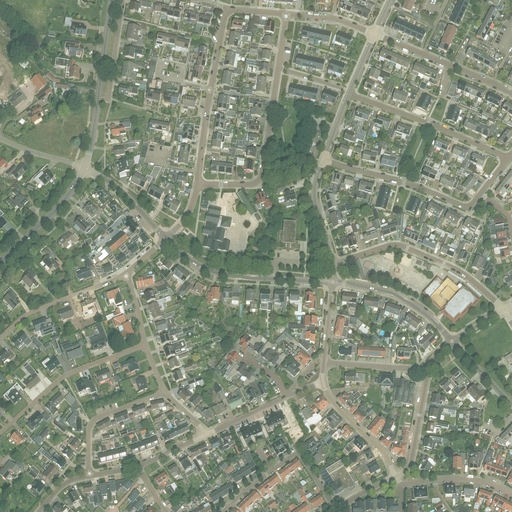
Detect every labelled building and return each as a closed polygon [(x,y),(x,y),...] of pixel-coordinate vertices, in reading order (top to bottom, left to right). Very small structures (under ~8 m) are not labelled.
[(339,9),(345,12),(348,4),(343,2),(343,0),(339,0),(338,2),(342,3),(339,9)] [(458,6),(466,10),(468,4),(464,2),(460,0),(458,6)] [(148,3),(147,3),(140,2),(140,6),(131,4),(130,12),(138,13),(139,10),(140,10),(141,7),(147,8),(151,9),(152,9),(153,4),(152,4),(148,3)] [(365,11),(362,18),(367,21),(372,8),(373,9),(375,4),(369,2),(365,11)] [(165,7),(163,7),(161,14),(167,15),(169,9),(170,5),(166,4),(165,7)] [(351,14),(354,6),(348,4),(345,12),(351,14)] [(410,13),(413,7),(405,4),(402,9),(407,11),(410,13)] [(161,14),(163,7),(156,5),(154,12),(157,13),(157,14),(158,15),(159,15),(160,15),(160,14),(161,14)] [(356,16),(359,9),(354,6),(351,14),(356,16)] [(463,15),(466,10),(458,6),(455,11),(463,15)] [(170,10),(169,9),(167,15),(167,17),(173,18),(175,11),(173,10),(174,9),(171,8),(170,10)] [(191,21),(193,12),(193,9),(190,9),(189,10),(185,9),(183,15),(185,15),(184,19),(191,21)] [(362,18),(365,11),(359,9),(356,16),(362,18)] [(488,15),(495,19),(498,13),(493,11),(491,9),(488,15)] [(175,11),(173,18),(180,20),(182,12),(175,11)] [(461,21),(463,15),(455,11),(452,17),(461,21)] [(194,22),(197,22),(199,16),(199,15),(196,14),(196,13),(196,12),(193,12),(191,21),(190,22),(194,23),(194,22)] [(206,14),(205,18),(203,25),(210,27),(211,19),(212,19),(213,15),(206,14)] [(492,24),(495,19),(488,15),(485,20),(492,24)] [(203,25),(205,18),(199,16),(197,22),(197,24),(203,25)] [(458,27),(461,21),(452,17),(450,23),(453,24),(458,27)] [(266,27),(266,33),(273,34),(275,25),(267,24),(267,22),(259,20),(258,26),(266,27)] [(489,30),(492,24),(485,20),(482,26),(489,30)] [(243,33),(245,33),(252,34),(254,22),(249,21),(248,27),(243,26),(243,23),(234,21),(233,24),(232,24),(231,28),(235,29),(243,30),(243,33)] [(399,32),(403,24),(397,21),(393,29),(399,32)] [(78,28),(78,25),(72,24),(71,31),(75,31),(75,35),(85,36),(86,29),(78,28)] [(405,34),(408,26),(403,24),(399,32),(405,34)] [(410,37),(414,29),(415,27),(412,26),(411,27),(408,26),(405,34),(410,37)] [(492,31),(489,30),(482,26),(481,28),(480,28),(478,31),(479,31),(479,32),(486,35),(488,32),(490,33),(491,33),(492,31)] [(128,34),(137,35),(138,32),(139,32),(140,29),(129,27),(128,34)] [(308,39),(311,29),(304,27),(302,37),(308,39)] [(446,32),(454,36),(456,31),(452,28),(448,27),(446,32)] [(315,41),(318,30),(311,29),(308,39),(315,41)] [(416,39),(420,31),(414,29),(410,37),(416,39)] [(322,42),(324,32),(318,30),(315,41),(322,42)] [(420,31),(416,39),(422,42),(424,36),(425,34),(420,31)] [(324,32),(322,42),(329,44),(331,33),(324,32)] [(342,45),(346,35),(340,32),(338,36),(335,42),(342,45)] [(451,42),(454,36),(446,32),(443,38),(451,42)] [(484,41),(486,35),(479,32),(476,37),(484,41)] [(142,47),(143,44),(143,41),(138,40),(138,39),(137,38),(137,35),(128,34),(127,40),(138,42),(137,46),(142,47)] [(163,43),(165,36),(158,34),(156,44),(162,46),(163,43)] [(230,40),(238,42),(240,42),(241,42),(241,41),(242,38),(242,37),(241,36),(239,36),(239,35),(231,34),(230,40)] [(264,37),(265,38),(264,43),(261,42),(261,46),(271,47),(273,39),(269,39),(269,36),(264,35),(264,37)] [(346,35),(342,45),(348,47),(350,43),(352,38),(346,35)] [(169,45),(171,37),(165,36),(163,43),(169,45)] [(177,40),(177,39),(171,37),(169,45),(176,46),(177,40)] [(479,43),(467,37),(466,38),(470,41),(467,46),(470,48),(472,46),(473,42),(478,45),(479,43)] [(449,47),(451,42),(443,38),(441,43),(449,47)] [(448,49),(449,47),(441,43),(434,40),(432,39),(429,45),(446,53),(446,52),(447,53),(448,49)] [(184,42),(177,40),(176,46),(175,48),(182,49),(184,42)] [(240,42),(238,42),(230,40),(229,47),(237,49),(237,48),(240,49),(242,43),(240,42)] [(83,48),(79,47),(79,43),(66,41),(65,48),(69,48),(68,56),(82,58),(83,48)] [(184,42),(182,49),(181,52),(188,53),(188,50),(190,43),(184,42)] [(125,53),(124,57),(133,59),(134,53),(142,55),(143,49),(132,46),(131,50),(125,49),(125,53)] [(263,52),(260,52),(258,52),(259,48),(249,47),(248,51),(249,51),(248,54),(262,56),(263,56),(262,61),(265,62),(265,60),(269,61),(271,53),(263,52)] [(199,55),(207,56),(208,50),(200,48),(199,55)] [(472,59),(475,52),(470,49),(468,52),(466,56),(472,59)] [(385,60),(388,53),(382,50),(379,58),(385,60)] [(477,62),(481,55),(475,52),(472,59),(477,62)] [(488,68),(493,59),(490,58),(490,57),(492,53),(490,52),(488,55),(486,58),(483,65),(488,68)] [(390,63),(393,55),(388,53),(385,60),(390,63)] [(206,63),(207,56),(199,55),(198,61),(206,63)] [(302,67),(305,56),(298,55),(296,64),(296,65),(302,67)] [(396,65),(399,57),(393,55),(390,63),(396,65)] [(483,65),(486,58),(481,55),(477,62),(483,65)] [(309,68),(311,58),(305,56),(302,67),(309,68)] [(401,67),(405,60),(399,57),(396,65),(401,67)] [(316,70),(318,60),(311,58),(309,68),(316,70)] [(498,69),(502,62),(494,58),(493,59),(488,68),(494,71),(496,68),(498,69)] [(79,69),(74,68),(75,62),(69,61),(56,59),(55,66),(66,68),(65,73),(70,74),(69,79),(79,80),(80,75),(78,75),(79,69)] [(234,68),(235,61),(226,60),(225,67),(234,68)] [(261,62),(252,61),(247,60),(244,73),(247,73),(248,66),(251,67),(256,67),(255,74),(255,75),(259,75),(260,73),(267,74),(268,74),(269,71),(268,70),(269,66),(261,65),(261,62)] [(318,60),(316,70),(322,71),(325,61),(318,60)] [(335,73),(339,63),(332,60),(331,64),(329,63),(328,65),(330,66),(328,70),(335,73)] [(405,60),(401,67),(407,69),(410,62),(405,60)] [(123,71),(132,73),(132,69),(136,69),(137,66),(143,67),(144,64),(136,62),(135,65),(125,64),(123,71)] [(339,63),(335,73),(341,75),(342,75),(343,72),(345,65),(339,63)] [(417,77),(418,74),(421,67),(415,65),(412,72),(412,71),(410,74),(417,77)] [(197,68),(197,67),(195,67),(194,74),(202,75),(203,69),(197,68)] [(424,77),(427,69),(421,67),(418,74),(424,77)] [(429,79),(432,71),(427,69),(424,77),(429,79)] [(384,77),(389,78),(389,79),(390,79),(392,76),(390,75),(383,72),(382,74),(380,74),(372,70),(369,77),(372,79),(377,81),(378,77),(383,79),(384,77)] [(131,77),(132,73),(123,71),(122,78),(134,81),(135,77),(131,77)] [(431,84),(432,80),(435,81),(433,85),(437,86),(439,80),(436,79),(438,74),(432,71),(429,79),(428,83),(431,84)] [(223,79),(231,81),(232,74),(224,73),(223,79)] [(255,75),(255,74),(249,73),(249,74),(247,74),(247,78),(249,78),(248,79),(258,81),(258,86),(265,87),(266,80),(255,78),(255,75)] [(54,83),(56,84),(60,84),(60,80),(55,79),(48,74),(46,76),(46,77),(54,83)] [(200,82),(202,75),(194,74),(192,82),(197,83),(197,81),(200,82)] [(39,75),(31,81),(39,91),(46,85),(39,75)] [(230,87),(231,81),(223,79),(222,86),(230,87)] [(380,95),(382,89),(377,88),(376,89),(373,88),(374,85),(367,82),(364,88),(369,90),(380,95)] [(404,88),(406,83),(402,82),(401,87),(399,92),(396,91),(392,99),(399,102),(402,93),(404,88)] [(420,86),(419,88),(424,91),(426,86),(427,85),(422,82),(420,86)] [(457,86),(457,87),(456,90),(461,92),(460,94),(463,95),(464,93),(467,86),(464,84),(464,83),(461,82),(461,83),(459,87),(457,86)] [(155,92),(153,101),(159,102),(161,95),(163,95),(165,84),(162,84),(161,91),(159,90),(159,93),(155,92)] [(164,103),(171,104),(173,95),(173,91),(167,90),(168,85),(165,84),(163,95),(164,95),(164,97),(165,98),(164,103)] [(127,96),(128,93),(137,94),(137,93),(138,87),(128,85),(128,89),(120,87),(119,95),(127,96)] [(298,86),(296,86),(291,85),(289,95),(296,96),(298,86)] [(50,86),(48,88),(35,98),(38,103),(52,92),(51,91),(53,89),(50,86)] [(264,94),(265,87),(258,86),(257,91),(247,89),(246,95),(252,96),(252,93),(264,94)] [(302,98),(305,88),(298,86),(296,96),(302,98)] [(470,95),(472,88),(467,86),(464,93),(470,95)] [(183,88),(182,96),(180,101),(183,102),(182,107),(188,108),(190,99),(184,98),(184,96),(185,96),(186,88),(183,88)] [(309,99),(311,89),(305,88),(302,98),(309,99)] [(473,104),(474,102),(478,90),(472,88),(470,95),(475,98),(473,101),(473,104)] [(311,89),(309,99),(316,101),(318,91),(311,89)] [(71,90),(71,91),(70,94),(65,93),(65,97),(70,97),(70,98),(76,99),(77,95),(78,95),(79,92),(78,92),(77,92),(77,91),(71,90)] [(328,102),(332,92),(325,90),(322,100),(328,102)] [(478,90),(474,102),(473,104),(475,105),(478,99),(481,100),(484,93),(478,90)] [(155,92),(148,91),(145,91),(144,95),(147,95),(147,100),(153,101),(155,92)] [(332,92),(328,102),(335,105),(337,97),(338,95),(332,92)] [(413,92),(410,100),(414,101),(418,94),(413,92)] [(27,99),(24,96),(22,98),(18,93),(8,100),(9,102),(14,108),(24,101),(27,99)] [(402,93),(399,102),(405,104),(408,95),(402,93)] [(420,101),(428,105),(431,99),(423,95),(420,101)] [(220,96),(219,103),(227,105),(227,104),(229,105),(230,98),(228,98),(220,96)] [(491,108),(495,98),(490,96),(486,103),(490,104),(489,107),(491,108)] [(252,110),(262,111),(263,105),(255,104),(255,99),(250,98),(249,104),(253,105),(252,110)] [(494,109),(495,106),(498,108),(501,101),(495,98),(491,108),(494,109)] [(190,99),(188,108),(195,109),(197,100),(190,99)] [(425,111),(428,105),(420,101),(417,107),(425,111)] [(507,114),(511,107),(506,104),(502,110),(507,114)] [(29,112),(31,115),(28,117),(32,123),(41,118),(38,114),(42,112),(38,106),(29,112)] [(448,114),(458,117),(460,110),(451,107),(448,114)] [(261,118),(261,115),(262,115),(263,112),(262,112),(262,111),(252,110),(251,115),(244,114),(243,120),(252,121),(253,116),(261,118)] [(358,129),(364,112),(358,110),(354,120),(358,122),(357,125),(353,124),(352,127),(355,128),(358,129)] [(467,114),(468,114),(466,118),(468,119),(471,114),(475,116),(476,114),(469,110),(467,114)] [(364,112),(358,129),(356,133),(360,134),(365,137),(367,133),(361,131),(365,121),(372,124),(374,119),(369,117),(371,114),(364,112)] [(456,123),(458,117),(448,114),(446,120),(456,123)] [(382,127),(385,120),(378,117),(377,120),(374,119),(372,124),(369,131),(372,132),(375,125),(376,125),(382,127)] [(385,120),(382,127),(388,129),(391,122),(385,120)] [(469,131),(473,123),(467,121),(464,128),(469,131)] [(156,131),(157,123),(150,122),(149,130),(150,130),(150,133),(155,134),(156,131)] [(475,133),(478,126),(473,123),(469,131),(475,133)] [(170,126),(163,124),(162,132),(161,142),(160,142),(160,146),(164,147),(165,137),(168,138),(170,126)] [(182,130),(181,134),(193,136),(194,130),(190,129),(191,126),(189,126),(183,124),(183,128),(182,130)] [(260,125),(250,124),(249,132),(258,133),(260,125)] [(401,137),(405,127),(399,125),(396,132),(396,133),(395,135),(401,137)] [(485,126),(482,125),(482,127),(478,126),(475,133),(481,136),(484,128),(485,126)] [(492,133),(494,130),(496,125),(495,128),(491,126),(490,131),(484,128),(481,136),(483,137),(483,138),(486,139),(487,139),(489,132),(492,133)] [(111,133),(112,136),(120,135),(126,134),(125,131),(124,127),(119,128),(115,129),(115,126),(110,127),(111,130),(110,131),(111,133)] [(408,138),(409,137),(412,129),(411,128),(408,127),(407,128),(405,127),(401,137),(402,138),(403,135),(406,136),(405,140),(407,141),(405,145),(408,147),(411,139),(408,138)] [(503,136),(509,141),(511,137),(511,135),(507,131),(503,136)] [(175,137),(174,142),(178,143),(178,137),(178,136),(183,137),(182,140),(182,143),(187,144),(187,141),(192,142),(193,136),(181,134),(179,134),(176,133),(175,137)] [(357,140),(358,140),(363,142),(365,137),(360,134),(358,137),(354,136),(347,133),(344,140),(351,142),(352,142),(354,143),(355,144),(357,140)] [(213,142),(221,143),(224,144),(225,137),(231,138),(232,135),(224,134),(223,137),(214,135),(213,142)] [(508,144),(507,144),(509,141),(503,136),(501,135),(497,143),(502,145),(503,144),(505,146),(506,147),(508,144)] [(236,145),(244,146),(244,144),(246,143),(249,144),(257,145),(258,137),(250,136),(249,140),(244,139),(243,140),(243,142),(237,141),(236,145)] [(440,150),(444,142),(437,140),(434,147),(440,150)] [(444,142),(440,150),(447,153),(450,145),(444,142)] [(126,148),(114,150),(113,151),(113,153),(114,154),(115,154),(115,157),(125,155),(124,152),(128,151),(127,149),(136,148),(136,143),(126,144),(126,148)] [(244,149),(244,146),(236,145),(232,144),(232,149),(241,151),(243,151),(243,153),(247,154),(247,157),(255,159),(255,158),(256,158),(257,153),(256,153),(256,151),(248,149),(248,150),(244,149)] [(339,153),(347,156),(350,150),(342,147),(339,153)] [(370,154),(368,162),(375,164),(377,156),(380,157),(380,155),(382,148),(379,147),(378,153),(371,152),(370,154)] [(458,158),(462,150),(455,147),(452,155),(458,158)] [(396,162),(400,163),(400,162),(406,150),(403,149),(399,158),(395,157),(396,155),(391,154),(389,159),(387,167),(394,168),(395,166),(396,166),(396,162)] [(462,150),(458,158),(464,160),(468,153),(462,150)] [(368,162),(370,154),(364,153),(362,161),(368,162)] [(220,159),(219,159),(219,155),(213,155),(212,158),(213,158),(212,164),(211,172),(218,173),(220,163),(219,163),(220,159)] [(472,164),(476,166),(480,158),(473,155),(470,163),(470,164),(469,165),(472,166),(472,164)] [(387,167),(389,159),(383,157),(381,165),(387,167)] [(480,158),(476,166),(482,168),(486,160),(480,158)] [(431,172),(432,169),(426,166),(428,161),(425,159),(420,172),(423,173),(422,177),(428,179),(431,172)] [(129,171),(128,168),(127,161),(120,163),(120,165),(117,165),(119,174),(124,173),(124,172),(129,171)] [(246,163),(244,171),(253,172),(254,164),(246,163)] [(11,175),(16,180),(27,170),(22,164),(16,169),(14,167),(6,174),(9,177),(11,175)] [(438,181),(444,167),(441,166),(438,172),(432,169),(431,172),(428,179),(434,182),(435,179),(438,181)] [(449,179),(445,178),(447,174),(444,173),(446,168),(444,167),(438,181),(441,182),(440,184),(446,187),(449,179)] [(41,181),(45,185),(53,178),(47,172),(43,176),(40,173),(34,179),(38,184),(41,181)] [(147,176),(145,180),(142,178),(137,186),(143,189),(147,183),(150,184),(153,179),(155,173),(153,172),(150,177),(147,176)] [(137,186),(142,178),(136,174),(131,183),(137,186)] [(176,174),(176,177),(179,178),(178,182),(186,183),(188,176),(176,174)] [(332,192),(338,193),(339,194),(341,186),(338,185),(340,177),(333,175),(331,183),(334,184),(332,192)] [(466,183),(473,188),(477,183),(470,178),(466,183)] [(510,188),(511,184),(511,181),(507,178),(503,183),(510,188)] [(345,182),(342,181),(341,186),(340,188),(341,188),(345,189),(345,187),(345,186),(349,186),(350,187),(350,190),(352,190),(352,191),(351,194),(350,197),(353,198),(355,190),(352,189),(353,187),(354,182),(354,181),(346,179),(345,182)] [(449,179),(446,187),(452,189),(455,182),(449,179)] [(353,200),(356,201),(357,198),(357,196),(361,197),(364,198),(364,195),(367,184),(365,183),(364,182),(362,181),(361,182),(361,184),(359,189),(356,188),(355,190),(353,198),(353,199),(353,200)] [(28,183),(25,189),(34,193),(36,186),(28,183)] [(469,193),(473,188),(466,183),(462,188),(469,193)] [(506,193),(510,188),(503,183),(499,188),(506,193)] [(367,184),(364,195),(366,196),(367,195),(367,194),(371,194),(373,186),(367,184)] [(151,195),(150,196),(154,198),(158,190),(149,185),(146,191),(149,192),(147,195),(148,195),(148,194),(151,195)] [(96,190),(95,191),(98,195),(95,198),(101,205),(107,200),(104,197),(107,195),(100,187),(99,188),(98,187),(95,189),(96,190)] [(380,195),(389,197),(390,191),(381,188),(380,195)] [(502,198),(506,193),(499,188),(495,193),(498,195),(496,198),(501,202),(503,199),(502,198)] [(21,210),(24,207),(23,206),(27,202),(28,201),(20,193),(19,194),(16,190),(12,193),(16,197),(12,200),(10,197),(6,201),(13,209),(17,206),(21,210)] [(158,190),(154,198),(160,201),(164,193),(158,190)] [(257,213),(243,190),(238,193),(237,194),(251,217),(253,215),(257,213)] [(337,196),(338,194),(338,193),(332,192),(327,191),(326,195),(327,195),(328,197),(325,198),(327,204),(326,204),(334,201),(337,201),(336,196),(337,196)] [(295,201),(296,201),(294,194),(292,195),(292,193),(290,194),(290,193),(285,195),(285,196),(287,203),(290,203),(291,206),(296,205),(295,201)] [(263,194),(256,196),(258,200),(257,200),(258,204),(259,205),(260,205),(264,204),(266,209),(272,207),(270,201),(266,203),(263,194)] [(387,204),(389,197),(380,195),(378,201),(387,204)] [(170,210),(176,199),(170,196),(168,199),(168,198),(164,207),(170,210)] [(176,199),(170,210),(176,213),(181,205),(175,202),(176,199)] [(409,205),(418,209),(421,203),(412,199),(409,205)] [(337,208),(335,205),(340,203),(339,201),(337,201),(334,201),(326,204),(327,204),(328,206),(327,207),(328,210),(329,210),(337,208)] [(385,210),(387,204),(378,201),(376,208),(385,210)] [(89,213),(88,214),(90,217),(92,219),(95,215),(93,213),(97,210),(89,202),(89,203),(88,202),(84,206),(85,207),(84,207),(89,213)] [(113,223),(120,217),(117,214),(121,211),(114,203),(114,204),(113,203),(109,206),(110,207),(109,208),(112,212),(109,214),(111,216),(109,218),(113,223)] [(432,216),(437,208),(432,204),(427,212),(432,216)] [(415,215),(418,209),(409,205),(407,212),(415,215)] [(220,217),(221,210),(222,210),(210,207),(210,208),(209,214),(207,214),(205,222),(206,222),(206,224),(205,228),(204,227),(203,235),(207,236),(206,239),(204,239),(202,247),(210,249),(210,251),(217,253),(219,247),(222,248),(221,251),(228,253),(230,245),(231,243),(223,241),(226,229),(230,229),(232,220),(220,217)] [(331,216),(330,217),(331,220),(332,220),(333,222),(343,219),(342,213),(346,211),(346,212),(352,211),(351,207),(345,208),(338,210),(339,213),(338,214),(331,216)] [(436,228),(439,223),(442,218),(440,217),(443,211),(437,208),(432,216),(436,218),(435,218),(436,219),(437,220),(434,226),(436,228)] [(451,223),(456,215),(450,212),(445,220),(451,223)] [(253,215),(258,223),(262,220),(257,213),(253,215)] [(409,217),(404,215),(403,227),(402,227),(402,234),(406,235),(404,238),(405,238),(404,238),(408,240),(408,239),(410,240),(414,231),(408,228),(406,229),(406,228),(406,221),(409,217)] [(456,215),(451,223),(456,227),(461,219),(456,215)] [(80,217),(74,224),(76,225),(81,229),(83,232),(84,232),(88,227),(91,230),(95,225),(89,219),(85,222),(80,217)] [(137,224),(132,219),(132,220),(131,219),(130,218),(129,218),(128,218),(127,218),(127,219),(126,220),(127,221),(127,222),(128,223),(124,226),(125,227),(124,228),(123,227),(120,230),(122,233),(106,247),(111,253),(117,248),(122,244),(129,238),(132,235),(136,232),(135,231),(138,228),(136,225),(137,224)] [(342,226),(341,223),(344,222),(343,219),(333,222),(332,222),(333,222),(334,225),(333,225),(334,228),(335,228),(342,226)] [(468,220),(467,220),(465,219),(458,230),(455,236),(457,237),(461,231),(462,229),(464,230),(465,229),(469,231),(474,223),(468,220)] [(490,231),(503,229),(502,225),(503,225),(502,219),(498,220),(498,219),(494,220),(495,225),(491,226),(489,228),(490,231)] [(375,231),(378,230),(375,221),(372,222),(373,225),(374,228),(369,230),(369,231),(368,231),(371,241),(378,239),(376,232),(375,232),(375,231)] [(296,223),(284,222),(283,229),(283,230),(283,232),(279,231),(278,249),(282,249),(282,251),(294,252),(294,250),(298,250),(299,242),(295,242),(296,223)] [(480,232),(477,230),(479,227),(474,223),(469,231),(469,233),(472,234),(472,236),(473,237),(470,244),(475,245),(476,243),(478,237),(480,232)] [(71,227),(77,232),(80,229),(74,224),(71,227)] [(384,237),(390,235),(388,228),(387,225),(381,227),(381,229),(382,230),(384,237)] [(388,228),(390,235),(397,232),(395,226),(388,228)] [(492,241),(506,238),(505,232),(504,232),(503,229),(490,231),(491,235),(493,236),(495,236),(496,240),(492,240),(492,241)] [(365,243),(371,241),(368,231),(366,232),(367,235),(363,236),(365,243)] [(418,232),(414,231),(410,240),(413,241),(412,242),(416,244),(416,243),(417,243),(419,237),(416,235),(418,232)] [(443,231),(442,234),(440,238),(438,243),(441,244),(445,234),(446,233),(443,231)] [(129,238),(133,243),(135,241),(139,238),(143,244),(144,246),(148,243),(148,242),(150,240),(149,239),(146,235),(145,236),(143,234),(140,236),(140,235),(137,232),(136,232),(129,238)] [(65,249),(72,242),(74,240),(77,243),(80,240),(75,234),(72,237),(69,234),(65,238),(64,237),(58,242),(65,249)] [(354,247),(356,246),(355,243),(356,242),(354,235),(350,237),(351,238),(348,240),(347,237),(339,239),(342,247),(348,245),(349,249),(354,248),(354,247)] [(428,248),(433,237),(430,235),(428,240),(425,239),(422,245),(428,248)] [(435,251),(437,244),(434,243),(436,238),(433,237),(428,248),(435,251)] [(494,250),(508,247),(507,241),(505,241),(505,238),(506,238),(492,241),(493,244),(495,245),(499,245),(499,248),(494,250)] [(461,245),(463,241),(461,239),(458,247),(452,244),(451,246),(450,246),(447,256),(453,258),(455,252),(456,250),(459,251),(461,245)] [(128,250),(122,244),(117,248),(122,255),(122,254),(124,257),(129,253),(131,256),(133,254),(134,255),(135,254),(139,250),(135,244),(134,245),(128,250)] [(447,256),(450,246),(448,245),(447,248),(443,247),(441,253),(447,256)] [(508,247),(494,250),(495,253),(497,255),(501,254),(502,259),(506,259),(506,257),(510,256),(508,250),(507,251),(507,247),(508,247)] [(42,253),(46,258),(42,261),(45,265),(49,269),(53,265),(56,268),(59,266),(53,260),(50,257),(53,254),(47,248),(42,253)] [(487,259),(490,252),(489,252),(490,250),(486,248),(485,250),(482,256),(481,260),(477,258),(473,268),(479,270),(480,268),(482,263),(485,265),(485,264),(486,262),(487,259)] [(465,263),(468,256),(470,257),(471,254),(467,252),(465,255),(462,253),(459,261),(465,263)] [(119,266),(121,264),(122,265),(127,260),(124,257),(122,254),(122,255),(116,260),(111,254),(105,258),(110,265),(111,264),(112,266),(117,263),(119,266)] [(93,271),(90,264),(89,260),(84,262),(85,266),(86,269),(76,273),(79,280),(86,278),(86,279),(91,277),(89,272),(93,271)] [(163,269),(160,272),(162,275),(165,279),(166,280),(169,276),(169,275),(167,274),(169,271),(169,270),(174,264),(168,260),(167,261),(164,265),(163,266),(166,269),(165,271),(163,269)] [(108,274),(113,272),(112,269),(113,268),(112,266),(111,264),(110,265),(102,268),(99,263),(94,267),(95,270),(97,275),(102,273),(103,275),(106,274),(108,274)] [(490,266),(485,264),(485,265),(483,270),(486,271),(483,277),(490,280),(493,271),(492,271),(494,267),(490,266)] [(179,268),(173,275),(179,279),(184,272),(179,268)] [(29,288),(33,284),(36,288),(39,285),(31,278),(34,275),(29,270),(24,275),(26,277),(22,280),(29,288)] [(505,283),(509,289),(511,287),(511,270),(508,273),(510,276),(508,279),(508,278),(507,278),(507,277),(505,277),(505,278),(504,278),(503,279),(503,280),(503,281),(505,283)] [(451,273),(449,271),(448,272),(448,273),(465,283),(466,281),(460,277),(455,274),(451,273)] [(184,272),(179,279),(184,283),(186,281),(190,276),(184,272)] [(154,282),(153,276),(147,277),(147,278),(144,279),(144,278),(136,280),(137,288),(145,287),(145,286),(153,285),(152,282),(154,282)] [(457,288),(448,279),(443,284),(437,279),(423,294),(441,310),(442,308),(443,309),(441,312),(442,313),(443,314),(444,315),(454,325),(459,319),(461,320),(471,309),(473,310),(481,301),(479,300),(463,285),(462,287),(460,285),(457,288)] [(186,286),(182,292),(186,295),(190,290),(192,291),(193,292),(194,291),(195,292),(200,295),(201,293),(205,287),(202,285),(201,286),(199,285),(199,283),(196,281),(194,284),(197,285),(195,289),(192,288),(193,287),(191,286),(188,284),(188,283),(186,286)] [(482,296),(468,283),(466,285),(481,298),(482,296)] [(152,292),(145,295),(148,302),(150,301),(155,300),(153,296),(159,294),(159,292),(167,289),(166,288),(165,285),(155,288),(156,291),(152,293),(152,292)] [(6,292),(9,295),(4,299),(13,309),(20,304),(13,297),(16,294),(10,288),(6,292)] [(168,290),(170,296),(176,294),(176,293),(172,289),(171,288),(167,289),(168,290)] [(218,300),(218,296),(221,296),(221,293),(219,293),(219,290),(212,290),(211,294),(208,294),(208,297),(207,303),(213,303),(213,300),(218,300)] [(224,295),(223,298),(224,298),(232,299),(231,300),(231,303),(233,303),(233,305),(238,305),(239,302),(242,302),(242,296),(232,295),(232,291),(224,290),(224,295)] [(120,294),(119,295),(118,292),(117,293),(117,292),(116,291),(108,294),(107,292),(103,294),(105,299),(107,298),(108,301),(113,300),(115,306),(122,304),(121,300),(122,299),(120,294)] [(258,310),(258,303),(254,303),(254,292),(247,292),(246,302),(252,303),(251,310),(258,310)] [(268,305),(267,311),(272,311),(273,304),(269,304),(270,293),(261,292),(260,305),(268,305)] [(286,306),(283,305),(284,297),(284,294),(275,293),(275,301),(279,302),(279,304),(281,304),(281,308),(283,308),(283,313),(286,313),(286,306)] [(298,305),(299,297),(299,294),(290,294),(290,302),(295,303),(295,305),(298,305)] [(305,306),(309,306),(309,310),(315,310),(316,299),(313,299),(313,295),(306,295),(306,303),(305,303),(305,306)] [(149,310),(149,311),(150,313),(151,314),(152,314),(159,311),(164,309),(162,304),(165,303),(167,302),(166,298),(158,301),(153,303),(154,306),(152,306),(149,307),(150,310),(149,310)] [(371,308),(372,300),(365,299),(364,307),(371,308)] [(86,303),(81,305),(83,312),(84,313),(88,311),(90,316),(94,314),(100,312),(98,305),(96,301),(95,301),(92,302),(91,300),(88,301),(89,303),(86,304),(86,303)] [(372,300),(371,308),(378,309),(379,301),(372,300)] [(387,319),(390,320),(394,307),(388,305),(384,316),(388,317),(387,319)] [(393,321),(394,316),(399,317),(401,310),(394,307),(390,320),(393,321)] [(73,316),(72,315),(70,309),(58,313),(61,319),(66,317),(67,319),(73,316)] [(159,311),(152,314),(154,320),(159,318),(160,322),(173,317),(171,313),(166,315),(165,313),(161,315),(159,311)] [(118,327),(122,340),(133,336),(133,335),(132,334),(129,323),(126,324),(123,316),(112,320),(115,326),(117,327),(118,327)] [(305,327),(312,328),(312,326),(315,326),(317,326),(317,319),(308,318),(308,316),(305,316),(302,316),(302,317),(302,318),(303,318),(306,319),(305,326),(305,327)] [(407,331),(415,320),(409,316),(405,322),(408,325),(405,329),(407,331)] [(398,325),(402,319),(400,317),(396,323),(392,331),(395,332),(398,325)] [(36,332),(40,331),(42,335),(54,330),(51,324),(46,326),(44,321),(43,319),(39,321),(37,321),(33,323),(36,332)] [(415,320),(407,331),(410,326),(416,330),(421,324),(415,320)] [(168,333),(169,332),(177,329),(176,326),(173,327),(172,324),(166,326),(165,322),(156,325),(156,326),(155,326),(156,329),(157,329),(158,333),(162,332),(167,330),(168,333)] [(96,327),(99,336),(90,340),(94,351),(105,347),(104,344),(108,343),(101,325),(96,327)] [(361,325),(358,329),(366,335),(369,331),(361,325)] [(244,331),(250,337),(254,334),(247,327),(244,331)] [(171,335),(172,336),(183,333),(181,328),(177,329),(169,332),(168,333),(163,334),(164,337),(170,335),(171,335)] [(307,334),(307,330),(304,330),(302,334),(306,334),(305,341),(302,341),(299,344),(307,352),(310,349),(310,344),(314,344),(315,337),(311,336),(311,334),(307,334)] [(284,342),(287,339),(290,342),(293,339),(289,335),(286,332),(280,338),(279,338),(275,342),(279,346),(286,352),(289,355),(295,360),(295,359),(304,368),(310,361),(296,348),(293,350),(284,342)] [(32,342),(31,341),(26,336),(25,337),(22,333),(17,337),(16,338),(11,342),(17,348),(23,342),(27,347),(31,343),(32,342)] [(374,342),(379,339),(376,334),(371,338),(374,342)] [(164,337),(163,337),(160,338),(161,341),(160,342),(161,345),(162,345),(163,345),(174,341),(172,337),(172,336),(171,335),(170,335),(164,337)] [(430,335),(427,338),(425,335),(422,338),(424,340),(425,340),(430,346),(435,341),(430,335)] [(238,341),(233,347),(239,351),(241,347),(244,349),(249,343),(252,345),(256,339),(253,336),(250,339),(246,336),(241,342),(239,340),(238,341)] [(259,355),(261,352),(264,348),(260,345),(262,338),(259,336),(256,339),(252,345),(255,348),(254,350),(255,351),(254,352),(259,355)] [(404,359),(404,350),(395,349),(396,337),(393,337),(391,354),(398,354),(397,358),(404,359)] [(425,351),(430,346),(425,340),(424,340),(419,345),(425,351)] [(63,350),(79,343),(79,342),(71,345),(70,341),(61,345),(63,350)] [(38,342),(34,346),(38,350),(43,346),(38,342)] [(182,349),(181,348),(185,347),(184,342),(180,344),(179,342),(174,344),(175,348),(173,349),(172,348),(164,350),(167,358),(175,355),(175,356),(182,354),(180,350),(182,349)] [(351,356),(351,354),(351,349),(356,350),(356,347),(351,345),(346,342),(345,347),(344,348),(340,348),(340,351),(339,351),(339,352),(339,354),(339,355),(340,355),(351,356)] [(75,358),(76,358),(83,356),(80,349),(82,349),(79,343),(63,350),(64,352),(64,353),(65,355),(66,354),(69,361),(73,359),(73,358),(75,358)] [(264,348),(261,352),(264,354),(262,357),(266,361),(267,360),(268,361),(273,355),(268,351),(271,345),(268,343),(264,348)] [(236,355),(239,351),(233,347),(232,349),(224,359),(227,361),(226,363),(228,364),(227,366),(228,367),(226,370),(227,371),(225,374),(223,378),(226,380),(228,376),(229,376),(230,375),(237,365),(234,363),(239,357),(236,355)] [(358,348),(358,356),(385,358),(385,350),(358,348)] [(0,365),(7,359),(10,362),(15,356),(10,351),(8,353),(6,354),(3,350),(0,352),(0,365)] [(289,355),(286,352),(278,358),(273,355),(268,361),(270,362),(269,363),(274,366),(276,363),(279,366),(286,356),(287,357),(289,355)] [(45,371),(48,369),(50,372),(60,365),(54,357),(49,361),(48,360),(44,363),(45,365),(42,367),(45,371)] [(126,363),(120,365),(122,369),(127,367),(130,373),(138,370),(136,365),(135,362),(134,359),(126,363)] [(180,361),(177,362),(176,361),(174,361),(169,363),(171,371),(182,367),(180,361)] [(297,370),(300,366),(295,362),(286,371),(295,379),(300,372),(297,370)] [(34,371),(28,365),(26,367),(32,374),(35,371),(34,371)] [(237,365),(230,375),(233,377),(238,373),(243,376),(247,370),(246,369),(247,368),(242,365),(240,368),(237,365)] [(105,382),(104,381),(109,379),(111,378),(108,370),(102,372),(102,373),(101,373),(96,375),(99,383),(100,383),(100,384),(105,382)] [(247,370),(243,376),(247,380),(243,385),(245,387),(254,382),(256,379),(252,376),(254,374),(249,370),(248,371),(247,370)] [(452,378),(450,380),(455,386),(457,387),(459,390),(462,393),(466,390),(466,389),(467,389),(464,386),(462,388),(458,384),(462,381),(461,380),(463,379),(465,377),(463,375),(461,377),(456,371),(451,376),(452,378)] [(180,373),(173,375),(176,383),(181,381),(183,380),(182,377),(185,375),(184,372),(180,373)] [(345,376),(344,376),(344,377),(343,379),(344,379),(345,380),(345,382),(355,383),(355,382),(359,383),(362,383),(362,379),(366,379),(366,375),(359,375),(359,379),(355,378),(355,374),(349,374),(349,376),(345,376)] [(34,386),(35,386),(40,381),(34,375),(33,375),(31,377),(24,384),(26,387),(29,390),(30,390),(34,386)] [(375,383),(381,384),(381,385),(386,386),(390,386),(390,388),(390,390),(396,390),(396,389),(399,390),(400,385),(398,384),(398,386),(395,386),(395,381),(393,381),(393,380),(393,377),(386,377),(381,376),(381,377),(379,377),(379,379),(375,379),(375,383)] [(133,385),(137,384),(140,392),(147,389),(145,383),(146,382),(144,378),(140,380),(139,377),(131,380),(133,385)] [(210,387),(221,401),(226,398),(221,389),(213,378),(207,383),(210,387)] [(183,391),(178,397),(185,403),(189,397),(190,398),(192,395),(187,391),(200,386),(197,379),(188,383),(189,387),(186,388),(183,392),(183,391)] [(92,380),(88,381),(87,380),(85,381),(82,382),(76,384),(79,393),(89,389),(91,394),(96,392),(92,380)] [(402,404),(407,405),(411,406),(414,386),(409,385),(409,384),(404,383),(404,381),(401,380),(400,385),(399,390),(396,389),(396,390),(395,395),(394,402),(402,404)] [(446,381),(440,386),(444,391),(448,387),(451,391),(454,389),(450,385),(450,384),(449,383),(448,383),(446,381)] [(258,383),(253,386),(257,393),(259,391),(262,396),(262,397),(263,397),(263,398),(266,396),(266,395),(268,394),(264,386),(260,387),(258,383)] [(21,398),(16,393),(21,388),(16,384),(6,393),(11,399),(10,399),(14,404),(21,398)] [(250,392),(247,394),(251,402),(253,401),(253,402),(256,401),(256,400),(257,400),(256,398),(254,394),(257,393),(253,386),(248,388),(250,392)] [(221,401),(210,387),(203,390),(217,418),(226,413),(223,404),(221,401)] [(454,389),(453,391),(458,397),(462,393),(459,390),(457,387),(454,389)] [(462,393),(458,397),(460,400),(461,400),(463,398),(464,399),(466,397),(469,400),(472,398),(478,392),(474,387),(468,392),(466,390),(462,393)] [(233,401),(237,408),(243,405),(242,404),(240,399),(244,397),(240,390),(236,392),(236,393),(235,394),(237,399),(233,401)] [(472,398),(469,400),(472,398),(475,402),(472,404),(470,406),(473,409),(473,410),(480,410),(480,409),(480,406),(478,407),(476,404),(477,403),(483,398),(478,392),(472,398)] [(55,408),(64,399),(64,398),(60,393),(54,398),(53,399),(50,402),(50,403),(51,404),(46,408),(53,416),(58,411),(55,408)] [(356,401),(361,396),(358,393),(353,398),(352,396),(351,395),(348,398),(345,395),(342,398),(341,396),(337,400),(346,410),(356,401)] [(69,394),(66,397),(73,405),(76,401),(69,394)] [(196,395),(190,403),(195,407),(198,404),(201,400),(196,395)] [(433,396),(433,399),(432,400),(431,403),(432,404),(442,406),(443,402),(445,403),(445,398),(440,397),(440,396),(439,395),(438,395),(437,395),(437,397),(433,396)] [(321,397),(314,404),(315,406),(311,409),(312,410),(317,416),(319,415),(328,406),(329,405),(321,397)] [(231,411),(237,408),(233,401),(232,398),(227,401),(228,403),(228,404),(231,411)] [(71,407),(70,408),(72,413),(80,409),(76,401),(73,405),(71,407)] [(358,403),(356,401),(346,410),(351,415),(357,410),(359,411),(360,411),(362,408),(361,406),(358,410),(354,406),(358,403)] [(152,411),(159,410),(157,403),(154,404),(152,404),(151,405),(151,407),(148,408),(150,412),(152,411)] [(300,406),(296,408),(298,413),(297,413),(300,420),(315,413),(311,410),(310,407),(309,408),(306,403),(300,406)] [(148,408),(146,409),(145,407),(144,407),(143,408),(139,409),(141,415),(150,412),(148,408)] [(204,418),(206,422),(209,421),(212,420),(208,411),(206,413),(202,409),(201,410),(198,407),(194,411),(197,414),(198,413),(201,416),(202,416),(203,417),(204,418)] [(362,408),(360,411),(359,411),(354,418),(360,424),(365,418),(366,416),(364,414),(364,413),(363,412),(365,409),(363,407),(362,408)] [(141,415),(139,409),(136,410),(133,411),(132,412),(133,414),(131,415),(132,419),(141,415)] [(161,416),(163,420),(167,418),(174,414),(172,410),(165,414),(161,416)] [(441,412),(438,412),(438,411),(431,410),(429,418),(436,419),(436,420),(440,421),(441,412)] [(46,412),(43,415),(48,421),(51,418),(46,412)] [(288,423),(285,417),(283,418),(281,412),(276,415),(280,423),(284,421),(285,425),(288,423)] [(30,423),(27,426),(32,432),(35,429),(33,427),(38,423),(42,419),(43,419),(41,417),(38,413),(28,422),(30,423)] [(74,413),(66,423),(69,425),(69,424),(74,428),(76,428),(76,432),(81,432),(82,432),(82,427),(81,427),(81,420),(79,420),(78,420),(78,414),(78,413),(74,413)] [(125,414),(121,416),(123,422),(130,420),(131,422),(133,421),(132,419),(131,415),(128,415),(127,413),(127,414),(125,414)] [(328,427),(338,417),(333,413),(326,420),(329,423),(327,424),(327,426),(328,427)] [(276,415),(270,417),(274,426),(275,429),(278,428),(277,425),(280,423),(276,415)] [(120,424),(123,422),(121,416),(114,418),(115,421),(113,422),(114,426),(115,425),(115,427),(118,426),(118,424),(120,424)] [(267,425),(264,427),(267,432),(270,430),(269,428),(274,426),(270,417),(265,420),(267,425)] [(338,417),(328,427),(333,431),(335,429),(342,422),(338,417)] [(177,422),(177,421),(176,419),(175,418),(174,419),(175,422),(174,422),(177,430),(174,431),(177,437),(182,435),(183,435),(183,434),(179,425),(177,422)] [(368,431),(375,437),(386,424),(380,419),(378,418),(368,431)] [(479,427),(479,420),(470,420),(466,419),(466,423),(470,423),(470,424),(470,427),(479,427)] [(387,439),(391,431),(395,423),(388,420),(387,421),(386,424),(384,428),(385,428),(382,435),(385,438),(387,439)] [(114,426),(113,422),(110,423),(109,421),(107,422),(103,424),(106,430),(112,426),(114,426)] [(179,425),(183,434),(184,434),(185,434),(190,431),(188,428),(191,425),(187,421),(179,425)] [(258,423),(252,426),(256,434),(262,432),(266,440),(266,439),(269,438),(268,435),(267,432),(264,427),(264,426),(261,428),(260,426),(258,423)] [(100,433),(106,430),(103,424),(100,426),(98,427),(97,427),(98,431),(95,433),(96,435),(95,435),(95,438),(99,436),(98,434),(100,433)] [(428,425),(427,433),(431,433),(433,434),(435,434),(436,434),(437,429),(441,430),(441,429),(456,432),(457,427),(438,424),(437,426),(428,425)] [(249,427),(246,429),(250,437),(254,445),(257,444),(254,436),(256,434),(252,426),(251,425),(248,426),(249,427)] [(342,430),(339,433),(340,434),(346,440),(349,437),(353,433),(347,427),(343,431),(342,430)] [(42,431),(38,436),(42,440),(49,432),(45,428),(43,431),(42,431)] [(242,436),(239,438),(244,450),(248,448),(245,440),(250,437),(246,429),(240,431),(241,433),(242,436)] [(167,432),(168,434),(171,440),(172,440),(173,439),(177,437),(174,431),(171,433),(170,430),(169,430),(167,432)] [(171,440),(168,434),(163,437),(161,432),(160,431),(157,432),(160,438),(161,437),(163,441),(164,443),(165,443),(166,444),(168,443),(168,441),(170,441),(171,440)] [(395,440),(396,438),(391,434),(392,432),(391,431),(387,439),(385,438),(383,440),(384,440),(390,446),(395,440)] [(30,444),(32,441),(25,434),(22,437),(17,432),(11,438),(18,446),(25,439),(30,444)] [(336,441),(337,440),(341,436),(337,432),(332,437),(336,441)] [(393,445),(392,454),(396,455),(396,456),(398,457),(400,458),(402,458),(405,459),(407,446),(409,433),(404,432),(402,441),(401,445),(401,447),(399,446),(393,445)] [(491,443),(492,440),(493,438),(484,435),(481,433),(479,439),(491,443)] [(221,439),(225,446),(229,445),(229,446),(235,443),(233,439),(230,440),(229,437),(228,435),(221,439)] [(331,438),(329,435),(328,435),(322,440),(323,440),(325,443),(331,438)] [(501,441),(497,444),(505,447),(506,445),(508,442),(511,446),(511,442),(504,435),(500,440),(501,441)] [(39,446),(42,440),(37,436),(33,440),(39,446)] [(443,439),(439,438),(430,436),(429,441),(425,440),(424,448),(424,450),(428,450),(428,449),(431,450),(431,446),(435,447),(435,444),(441,445),(443,439)] [(72,438),(67,444),(71,447),(70,447),(75,451),(80,444),(76,441),(75,441),(72,438)] [(288,445),(285,440),(284,438),(278,441),(280,444),(275,447),(272,443),(270,445),(266,439),(266,440),(263,441),(264,442),(264,443),(267,447),(272,455),(275,453),(277,457),(288,451),(285,446),(288,445)] [(328,446),(334,440),(331,438),(325,443),(328,446)] [(150,442),(152,448),(154,448),(155,447),(159,446),(157,439),(150,442)] [(354,439),(344,449),(347,452),(351,448),(353,450),(356,447),(361,452),(366,446),(360,440),(357,442),(354,439)] [(210,443),(210,444),(212,450),(218,447),(220,450),(223,449),(223,447),(222,445),(220,446),(217,440),(214,442),(213,441),(210,443)] [(313,455),(315,454),(317,451),(321,447),(323,446),(320,441),(318,442),(316,444),(313,440),(305,446),(306,448),(306,449),(307,451),(308,451),(309,451),(311,450),(313,455)] [(390,446),(384,440),(383,440),(381,443),(387,449),(390,446)] [(152,448),(150,442),(143,444),(146,451),(150,449),(151,449),(152,448)] [(137,447),(139,453),(141,453),(142,452),(146,451),(143,444),(137,447)] [(71,457),(70,456),(71,455),(72,454),(69,450),(63,445),(60,449),(65,452),(63,455),(65,457),(68,459),(69,459),(71,457)] [(207,462),(205,458),(204,455),(205,455),(205,454),(209,452),(206,446),(205,446),(205,445),(204,445),(202,446),(202,447),(202,448),(201,448),(198,449),(201,455),(206,466),(207,465),(206,463),(207,462)] [(139,453),(137,447),(130,449),(131,452),(132,456),(133,456),(137,454),(138,454),(139,453)] [(317,452),(317,451),(315,454),(313,455),(315,458),(313,459),(318,466),(324,462),(321,457),(324,455),(322,452),(323,451),(321,448),(317,452)] [(204,468),(205,467),(206,467),(206,466),(201,455),(198,449),(191,453),(192,457),(193,459),(196,458),(199,456),(201,461),(202,464),(204,468)] [(50,462),(51,463),(52,462),(60,468),(62,467),(63,465),(63,466),(66,463),(65,463),(65,462),(63,460),(58,457),(56,460),(55,459),(54,459),(43,450),(40,453),(50,462)] [(118,452),(120,459),(127,457),(125,450),(118,452)] [(250,466),(247,468),(251,475),(257,471),(254,467),(257,465),(248,451),(244,453),(250,463),(248,464),(250,466)] [(370,451),(364,454),(364,455),(363,456),(365,460),(361,463),(363,466),(372,461),(371,460),(374,459),(372,455),(372,454),(371,452),(370,452),(370,451)] [(118,452),(112,454),(113,461),(118,459),(119,459),(120,459),(118,452)] [(108,462),(113,461),(112,454),(105,455),(106,462),(108,462)] [(468,454),(465,454),(458,454),(458,459),(454,459),(454,469),(461,470),(461,461),(465,461),(467,461),(468,454)] [(470,460),(470,470),(477,470),(477,461),(482,461),(482,454),(476,454),(475,460),(470,460)] [(98,457),(99,460),(99,464),(106,462),(105,455),(98,457)] [(498,467),(497,467),(498,465),(501,456),(498,455),(497,460),(495,464),(496,464),(495,466),(492,465),(489,472),(495,474),(498,467)] [(426,457),(424,456),(421,460),(423,461),(419,469),(428,474),(432,466),(434,463),(433,462),(433,461),(426,457)] [(335,484),(330,486),(333,490),(332,490),(336,496),(343,491),(343,490),(347,487),(347,489),(354,484),(349,476),(347,473),(337,457),(334,459),(324,468),(326,471),(325,471),(329,476),(335,484)] [(186,458),(179,462),(182,467),(185,473),(188,477),(198,471),(196,468),(193,463),(190,464),(187,460),(186,458)] [(20,470),(24,465),(18,460),(14,466),(20,470)] [(296,468),(297,470),(299,468),(301,469),(303,468),(297,460),(296,461),(292,463),(296,468)] [(506,462),(504,469),(501,476),(506,478),(510,467),(511,468),(511,461),(511,464),(506,462)] [(0,475),(6,480),(9,475),(12,473),(15,476),(16,475),(20,470),(14,466),(10,462),(7,466),(5,468),(0,473),(0,475)] [(223,463),(219,467),(223,471),(224,471),(228,467),(223,462),(223,463)] [(297,470),(296,468),(292,463),(288,467),(293,474),(295,473),(294,472),(296,470),(297,470)] [(368,464),(359,469),(362,475),(366,473),(364,471),(367,470),(370,476),(376,473),(377,474),(380,472),(379,471),(380,471),(376,463),(370,467),(368,464)] [(47,472),(53,477),(57,472),(54,470),(55,469),(52,466),(51,466),(48,464),(47,466),(44,469),(47,472)] [(33,472),(37,476),(39,474),(40,473),(32,466),(30,469),(33,472)] [(181,476),(182,475),(179,471),(178,471),(175,466),(172,468),(168,470),(171,475),(172,475),(174,478),(178,476),(179,477),(181,476)] [(231,466),(225,471),(227,474),(234,470),(231,466)] [(293,474),(288,467),(287,467),(282,471),(287,477),(290,475),(291,476),(293,475),(293,474)] [(501,476),(504,469),(498,467),(495,474),(501,476)] [(246,478),(251,475),(247,468),(244,470),(243,469),(241,470),(246,478)] [(241,481),(246,478),(241,470),(239,471),(240,473),(237,475),(241,481)] [(37,476),(33,472),(31,471),(28,474),(34,479),(37,476)] [(284,479),(287,477),(282,471),(278,474),(284,482),(286,480),(284,479)] [(49,482),(53,477),(47,472),(44,475),(41,473),(40,475),(42,477),(42,478),(45,480),(46,480),(49,482)] [(232,474),(233,474),(229,477),(231,481),(232,480),(235,485),(238,483),(241,481),(237,475),(235,472),(232,474)] [(164,474),(160,477),(167,489),(169,493),(171,496),(173,495),(175,493),(174,491),(170,485),(167,481),(168,481),(164,474)] [(182,475),(181,476),(187,486),(188,485),(191,484),(184,474),(182,475)] [(351,475),(349,476),(354,484),(357,482),(353,474),(351,475)] [(271,479),(276,485),(278,483),(280,485),(281,483),(276,476),(271,479)] [(160,477),(154,481),(156,484),(157,484),(159,487),(157,488),(160,491),(163,489),(164,490),(167,494),(169,493),(167,489),(160,477)] [(273,487),(276,485),(271,479),(267,482),(267,483),(273,490),(274,489),(273,487)] [(115,483),(117,492),(116,492),(117,493),(121,488),(122,489),(123,488),(128,491),(130,489),(131,489),(134,486),(133,485),(134,485),(131,483),(129,481),(128,480),(124,481),(123,482),(123,481),(118,482),(118,483),(115,483)] [(33,494),(36,496),(38,494),(39,494),(44,488),(36,481),(32,486),(34,487),(31,491),(34,493),(33,494)] [(106,485),(107,495),(109,503),(113,502),(111,493),(116,492),(117,492),(115,483),(115,481),(109,482),(109,484),(106,485)] [(225,488),(229,494),(235,491),(229,482),(227,484),(228,486),(225,488)] [(180,492),(174,483),(170,485),(174,491),(175,493),(176,494),(180,492)] [(273,490),(267,483),(261,487),(268,495),(266,493),(269,491),(270,492),(272,491),(273,490)] [(100,487),(96,487),(97,492),(98,495),(99,506),(104,505),(102,496),(107,495),(106,485),(106,484),(100,485),(100,487)] [(84,488),(82,488),(82,492),(84,491),(85,495),(86,498),(94,497),(94,496),(93,492),(92,487),(89,487),(88,487),(87,487),(84,488)] [(264,498),(268,495),(261,487),(260,488),(260,487),(259,487),(257,488),(257,489),(257,490),(263,498),(264,497),(264,498)] [(459,506),(460,500),(460,496),(460,493),(455,493),(455,488),(455,487),(451,487),(449,487),(445,488),(443,488),(444,493),(445,493),(445,495),(445,496),(452,495),(453,500),(453,506),(455,506),(459,506)] [(221,488),(219,490),(224,498),(229,494),(225,488),(222,490),(221,488)] [(414,495),(411,495),(411,498),(411,501),(415,500),(415,498),(428,497),(427,488),(414,489),(414,490),(414,491),(414,495)] [(465,489),(464,493),(462,492),(461,497),(465,497),(464,499),(470,500),(471,498),(474,498),(475,494),(473,494),(473,490),(465,489)] [(133,503),(126,510),(128,511),(130,511),(134,508),(142,499),(139,497),(140,495),(138,493),(138,492),(135,490),(132,494),(132,495),(128,500),(133,503)] [(219,501),(224,498),(219,490),(217,491),(218,492),(215,494),(219,501)] [(483,500),(484,500),(486,493),(480,491),(476,503),(479,504),(480,502),(482,502),(483,500)] [(201,493),(200,495),(205,503),(207,502),(209,502),(203,492),(201,493)] [(250,496),(256,501),(258,499),(259,501),(261,499),(254,492),(250,496)] [(69,499),(67,501),(71,507),(74,505),(73,504),(78,502),(83,509),(87,506),(85,501),(81,503),(79,501),(74,493),(68,497),(69,499)] [(486,506),(488,506),(492,495),(486,493),(484,500),(487,501),(485,506),(486,506)] [(219,501),(215,494),(211,496),(210,494),(208,496),(213,504),(219,501)] [(253,504),(256,501),(250,496),(246,500),(253,507),(254,505),(253,504)] [(320,497),(317,498),(315,496),(313,497),(318,506),(324,503),(320,497)] [(170,504),(173,508),(177,503),(173,497),(167,501),(170,504)] [(312,497),(308,500),(307,500),(313,510),(314,510),(315,510),(317,509),(316,508),(318,506),(313,497),(312,497)] [(497,506),(501,499),(496,497),(491,506),(493,508),(493,507),(496,509),(497,506)] [(138,511),(137,511),(143,511),(146,509),(147,508),(144,505),(146,504),(143,502),(144,501),(142,499),(134,508),(138,511)] [(497,506),(503,510),(507,503),(501,499),(497,506)] [(245,500),(241,504),(248,511),(249,511),(252,509),(252,508),(252,507),(253,507),(246,500),(245,500)] [(386,511),(385,502),(385,501),(377,501),(377,503),(378,503),(378,511),(386,511)] [(203,508),(205,511),(210,511),(211,511),(213,511),(207,502),(205,503),(206,506),(203,508)] [(373,503),(373,502),(365,502),(365,503),(365,511),(371,511),(373,511),(373,503)] [(390,509),(396,504),(394,503),(394,502),(385,502),(386,511),(387,511),(386,511),(389,511),(389,510),(390,509)] [(365,511),(365,503),(356,504),(356,505),(355,506),(361,511),(362,511),(361,511),(365,511)] [(424,511),(422,511),(422,507),(421,507),(420,503),(416,504),(416,505),(408,506),(409,511),(408,511),(424,511)] [(444,507),(441,503),(434,507),(436,511),(441,509),(444,507)] [(504,511),(505,511),(507,511),(511,505),(507,503),(503,510),(502,511),(502,510),(500,511),(504,511)]
